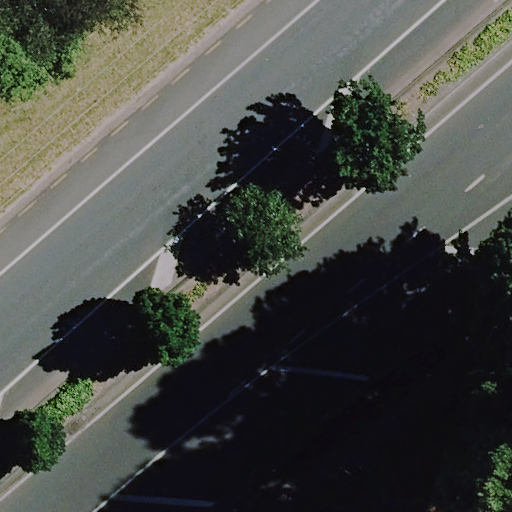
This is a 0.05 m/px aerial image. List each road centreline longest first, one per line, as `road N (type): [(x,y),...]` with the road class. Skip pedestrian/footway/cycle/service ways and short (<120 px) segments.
road 1 (secondary): [(511,116),(44,511)]
road 2 (secondary): [(0,341),(384,0)]
